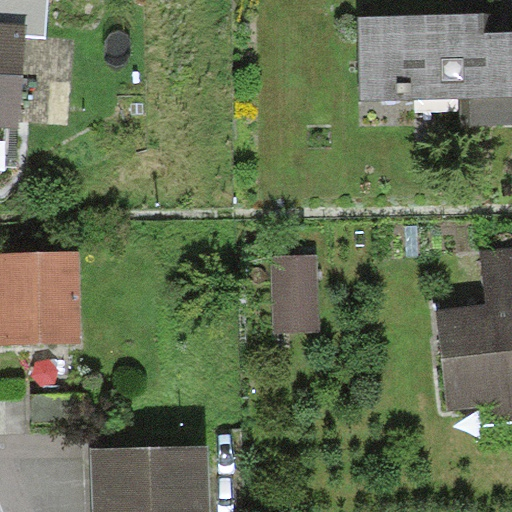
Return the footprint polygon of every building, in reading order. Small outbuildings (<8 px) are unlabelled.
[(0,0),(0,129),(22,130),(28,0),(0,0)] [(484,20),(360,22),(361,104),(469,103),(470,134),(511,133),(511,34),(484,35),(484,20)] [(511,248),(481,252),(487,304),(438,309),(449,413),(490,409),(492,423),(511,420),(511,248)] [(83,256),(0,257),(0,348),(85,347),(83,256)] [(318,261),(272,262),(275,337),(321,335),(318,261)] [(96,393),(26,396),(28,431),(88,428),(93,428),(97,428),(96,393)] [(209,511),(208,445),(88,445),(91,511),(209,511)]
